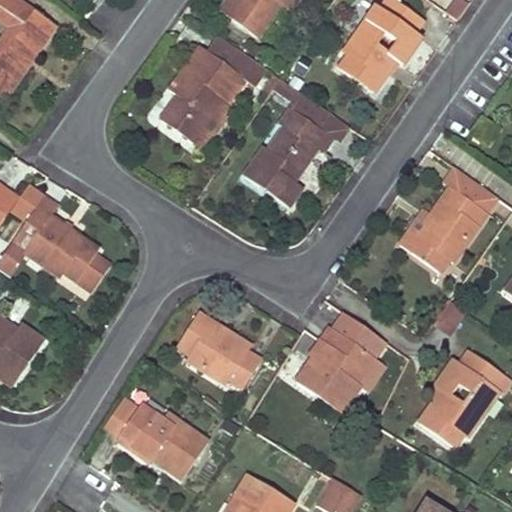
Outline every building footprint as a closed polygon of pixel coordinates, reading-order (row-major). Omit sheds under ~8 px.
[(0,0),(0,84),(21,53),(32,61),(54,29),(13,0),(0,0)] [(288,12),(296,0),(237,0),(235,3),(230,0),(228,0),(220,13),(256,39),(280,6),(288,12)] [(389,0),(386,0),(379,11),(375,8),(343,56),(346,58),(337,71),(374,96),(395,64),(400,67),(420,38),(414,35),(423,22),(389,0)] [(455,0),(445,16),(456,23),(468,7),(457,0),(455,0)] [(222,65),(234,50),(218,40),(207,55),(222,65)] [(255,91),(267,74),(234,50),(222,65),(207,55),(200,50),(169,93),(177,99),(160,122),(192,145),(223,102),(228,105),(243,84),(255,91)] [(0,98),(4,101),(32,61),(21,53),(0,84),(0,98)] [(323,134),(333,119),(299,96),(279,127),(284,130),(267,153),(263,150),(243,180),(288,211),(302,189),(295,183),(318,151),(322,154),(332,140),(323,134)] [(223,102),(192,145),(202,152),(234,109),(228,105),(223,102)] [(334,142),(344,126),(333,119),(323,134),(332,140),(334,142)] [(471,134),(488,146),(498,131),(481,119),(471,134)] [(448,191),(459,174),(452,169),(440,185),(448,191)] [(473,225),(492,197),(459,174),(448,191),(416,239),(409,234),(399,247),(440,276),(448,262),(453,265),(477,228),(473,225)] [(0,220),(1,222),(15,202),(0,190),(0,220)] [(41,203),(12,244),(25,252),(23,255),(60,280),(63,276),(74,285),(78,280),(92,290),(107,268),(92,257),(96,251),(49,218),(54,211),(41,203)] [(12,244),(0,262),(0,269),(8,275),(23,255),(25,252),(12,244)] [(384,344),(343,314),(329,333),(326,331),(309,358),(312,360),(294,386),(340,416),(358,388),(355,387),(384,344)] [(248,349),(196,316),(176,349),(192,360),(188,365),(224,388),(227,383),(240,392),(259,364),(245,355),(248,349)] [(15,335),(0,324),(0,381),(10,388),(41,343),(20,328),(15,335)] [(469,354),(460,367),(453,362),(426,400),(433,404),(418,425),(453,450),(461,438),(466,442),(500,394),(493,390),(502,378),(469,354)] [(161,424),(141,409),(133,421),(119,441),(116,445),(147,466),(150,461),(180,482),(206,444),(165,417),(161,424)] [(119,441),(133,421),(118,410),(105,431),(119,441)] [(317,511),(324,511),(339,489),(323,479),(307,506),(317,511)] [(287,511),(291,506),(246,480),(235,498),(242,503),(237,511),(287,511)] [(237,511),(242,503),(235,498),(226,511),(237,511)] [(437,511),(422,503),(416,511),(437,511)]
